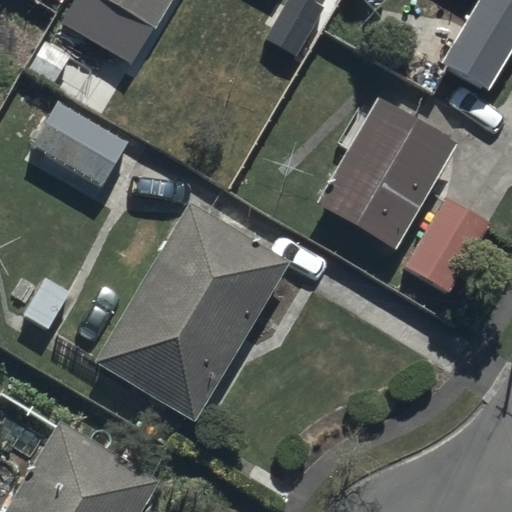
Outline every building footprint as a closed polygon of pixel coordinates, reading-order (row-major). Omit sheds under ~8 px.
[(30,0),(59,17),(69,0),(30,0)] [(179,0),(83,0),(156,41),(179,0)] [(511,66),(511,0),(467,0),(483,9),(440,82),(487,110),(511,66)] [(125,157),(57,116),(29,162),(97,203),(125,157)] [(454,164),(375,118),(316,220),(395,266),(454,164)] [(486,240),(441,212),(398,284),(443,311),(486,240)] [(285,273),(184,218),(93,386),(195,441),(285,273)] [(150,511),(159,498),(58,436),(11,511),(150,511)]
